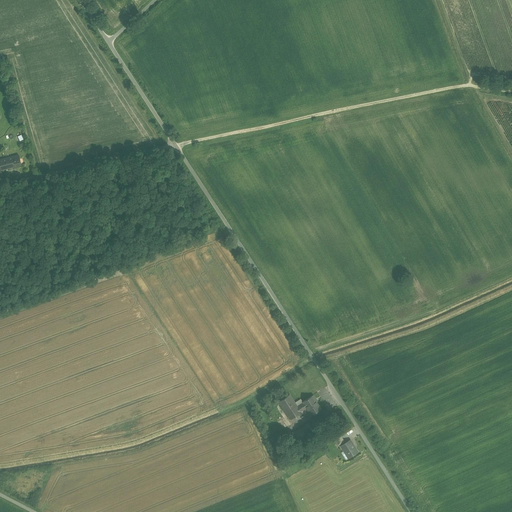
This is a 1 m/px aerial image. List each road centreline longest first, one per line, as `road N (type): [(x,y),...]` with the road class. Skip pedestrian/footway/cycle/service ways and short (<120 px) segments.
road 1 (unclassified): [(174,146),(411,511)]
road 2 (track): [(174,146),(450,87),(511,92)]
road 3 (unclassified): [(0,185),(174,146)]
road 4 (unclassified): [(108,44),(174,146)]
